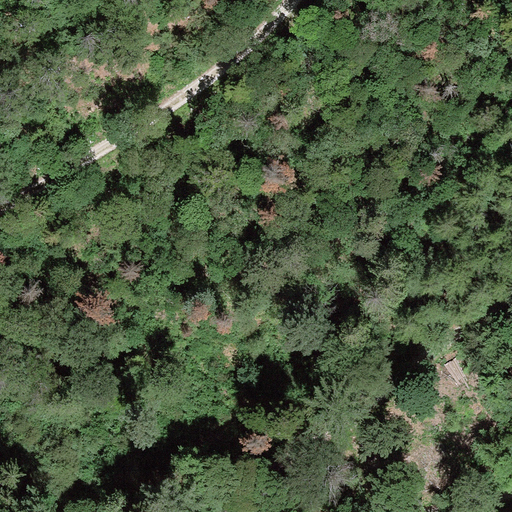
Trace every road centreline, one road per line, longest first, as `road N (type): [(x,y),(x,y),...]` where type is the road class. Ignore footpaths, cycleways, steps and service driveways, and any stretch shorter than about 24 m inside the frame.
road 1 (track): [(219,511),(511,288)]
road 2 (track): [(0,197),(189,77),(275,0)]
